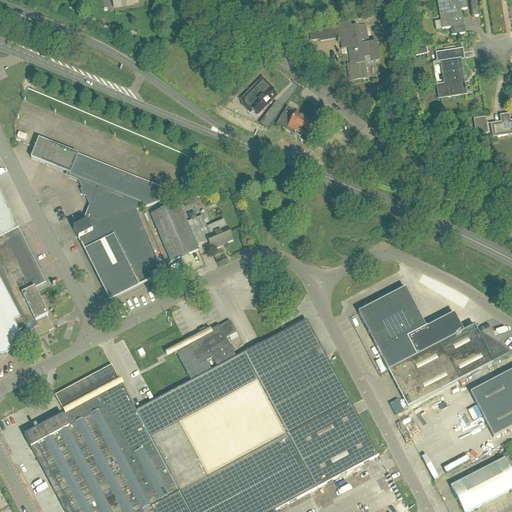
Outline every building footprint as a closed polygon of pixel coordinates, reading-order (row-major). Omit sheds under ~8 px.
[(440,23),(442,31),(464,27),(462,19),(460,19),(459,12),(467,11),(465,0),(445,0),(446,3),(437,5),(439,15),(443,15),(444,22),(440,23)] [(469,14),(477,12),(474,2),(466,4),(469,14)] [(340,31),(343,50),(351,49),(352,55),(350,55),(351,66),(348,67),(350,77),(362,76),(360,65),(365,65),(365,64),(364,64),(363,59),(379,57),(377,45),(380,44),(369,45),(366,27),(358,28),(340,31)] [(464,85),(460,62),(465,61),(463,50),(435,55),(437,64),(441,63),(444,86),(437,87),(439,100),(466,96),(465,92),(466,92),(466,90),(463,90),(463,85),(464,85)] [(268,91),(262,85),(258,89),(256,87),(242,102),(243,107),(248,112),(250,110),(257,117),(277,98),(269,90),(268,91)] [(279,121),(276,126),(286,132),(288,128),(294,132),(291,135),(309,146),(320,128),(322,125),(307,116),(305,119),(296,113),(286,108),(286,109),(279,121)] [(270,112),(265,119),(271,123),(276,117),(270,112)] [(511,122),(510,123),(509,116),(500,117),(501,124),(491,126),(493,140),(511,136),(511,122)] [(485,119),(473,121),(476,137),(478,137),(479,143),(481,144),(485,143),(487,141),(486,135),(488,135),(485,119)] [(160,202),(165,190),(38,140),(30,159),(70,175),(68,178),(78,182),(82,190),(80,191),(84,199),(86,198),(90,206),(82,225),(73,230),(77,237),(109,302),(155,280),(163,276),(138,212),(160,202)] [(32,325),(38,338),(53,331),(46,318),(48,317),(44,308),(34,289),(45,284),(19,230),(0,194),(0,358),(2,358),(7,357),(12,354),(13,352),(15,349),(17,344),(17,339),(15,334),(32,325)] [(220,247),(232,242),(227,229),(226,229),(223,222),(206,229),(202,218),(187,224),(179,205),(151,217),(171,263),(198,251),(196,246),(207,241),(211,252),(220,248),(220,247)] [(416,310),(406,290),(358,314),(368,334),(416,310)] [(368,334),(379,354),(426,330),(416,310),(368,334)] [(454,316),(426,330),(379,354),(388,372),(440,346),(463,334),(454,316)] [(189,511),(276,511),(312,493),(315,491),(243,355),(236,360),(226,341),(236,335),(230,322),(219,328),(207,334),(201,337),(203,340),(175,355),(177,355),(192,383),(136,413),(189,511)] [(306,322),(243,355),(315,491),(378,457),(350,404),(306,322)] [(440,346),(458,382),(493,365),(509,356),(478,335),(475,328),(463,334),(440,346)] [(388,372),(407,409),(458,382),(440,346),(388,372)] [(189,511),(136,413),(111,367),(55,397),(65,416),(115,511),(189,511)] [(493,439),(511,429),(511,372),(470,394),(493,439)] [(64,511),(115,511),(65,416),(24,438),(31,449),(56,496),(64,511)] [(461,511),(472,511),(511,491),(511,476),(504,461),(450,489),(461,511)]
